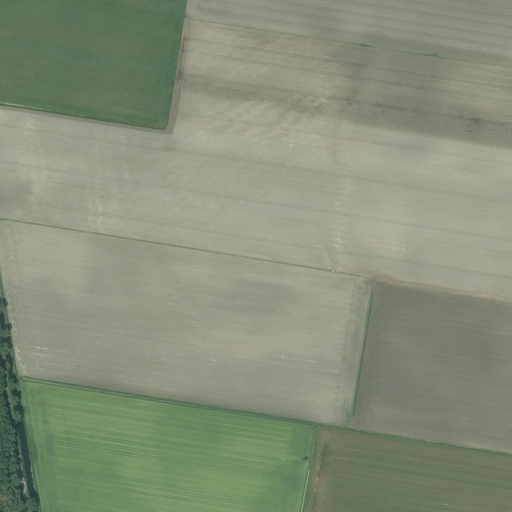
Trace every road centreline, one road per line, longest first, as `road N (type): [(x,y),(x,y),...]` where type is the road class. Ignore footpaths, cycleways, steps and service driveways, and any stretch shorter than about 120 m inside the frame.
road 1 (track): [(27,511),(13,484),(18,461),(0,354)]
road 2 (track): [(511,301),(379,280)]
